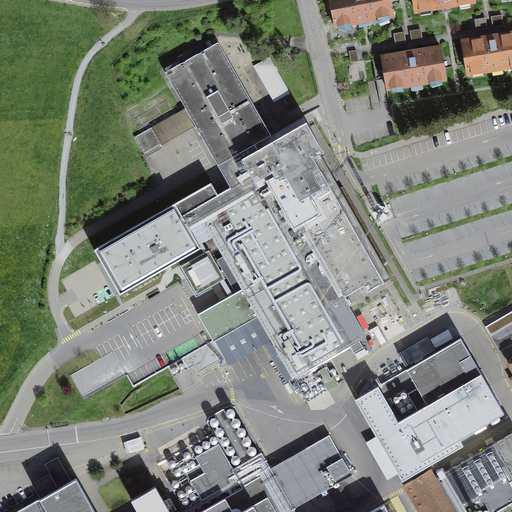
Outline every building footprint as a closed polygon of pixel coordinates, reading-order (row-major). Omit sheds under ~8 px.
[(352,23),(352,25),(376,20),(376,18),(393,15),(390,0),(329,0),(334,26),(352,23)] [(433,8),(433,10),(457,6),(456,4),(474,1),(473,0),(413,0),(415,11),(433,8)] [(491,17),(493,27),(503,25),(502,15),(491,17)] [(475,20),(476,30),(487,28),(485,18),(475,20)] [(410,31),(412,41),(422,40),(420,29),(410,31)] [(404,32),(394,34),(395,44),(406,42),(404,32)] [(511,66),(511,33),(462,42),(467,74),(485,71),(485,72),(509,68),(509,67),(511,66)] [(254,144),(264,139),(270,136),(218,43),(166,73),(216,161),(218,165),(254,144)] [(446,79),(441,47),(381,57),(387,89),(404,86),(405,88),(415,86),(428,84),(428,82),(446,79)] [(255,64),(274,101),(290,92),(270,56),(255,64)] [(162,93),(130,111),(139,127),(171,108),(162,93)] [(323,152),(306,122),(272,142),(285,165),(272,172),(276,178),(202,220),(212,237),(292,378),(349,345),(354,353),(363,348),(359,340),(366,336),(344,296),(363,285),(367,292),(384,282),(313,158),(323,152)] [(151,127),(135,137),(144,154),(161,144),(151,127)] [(285,165),(272,142),(268,145),(264,139),(254,144),(257,151),(241,160),(254,182),(272,172),(285,165)] [(211,182),(175,203),(198,245),(212,237),(202,220),(276,178),(272,172),(254,182),(241,160),(257,151),(254,144),(218,165),(228,183),(215,190),(211,182)] [(200,248),(198,245),(175,203),(94,249),(120,294),(177,261),(179,266),(185,262),(183,258),(200,248)] [(175,324),(183,337),(199,327),(192,314),(175,324)] [(511,322),(490,335),(500,351),(511,344),(511,322)] [(406,436),(421,461),(504,413),(461,338),(372,390),(360,397),(389,446),(406,436)] [(326,387),(335,382),(327,367),(318,372),(326,387)] [(78,387),(88,386),(86,368),(76,369),(78,387)] [(296,376),(300,383),(313,375),(309,369),(296,376)] [(186,507),(188,511),(295,511),(293,508),(270,468),(261,453),(252,458),(229,417),(219,423),(242,464),(233,469),(219,443),(195,456),(199,464),(186,472),(201,499),(186,507)] [(438,475),(433,478),(452,511),(453,511),(464,506),(467,511),(511,511),(511,432),(445,472),(442,467),(436,471),(438,475)] [(329,488),(352,475),(329,435),(306,448),(329,488)] [(126,441),(130,453),(144,449),(141,437),(126,441)] [(293,508),(329,488),(306,448),(270,468),(293,508)] [(51,463),(59,476),(64,473),(57,460),(51,463)] [(421,511),(452,511),(433,478),(430,472),(406,486),(421,511)] [(16,511),(95,511),(76,478),(58,488),(49,473),(32,483),(40,498),(16,511)] [(170,511),(155,486),(131,500),(138,511),(170,511)]
